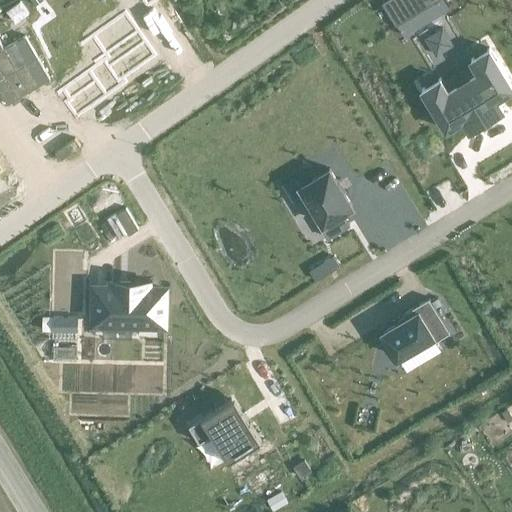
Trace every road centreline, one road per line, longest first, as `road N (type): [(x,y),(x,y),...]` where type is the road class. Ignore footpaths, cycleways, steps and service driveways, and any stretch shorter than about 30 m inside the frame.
road 1 (residential): [(117,150),(228,323),(253,336),(279,334),(511,187)]
road 2 (residential): [(332,0),(117,150)]
